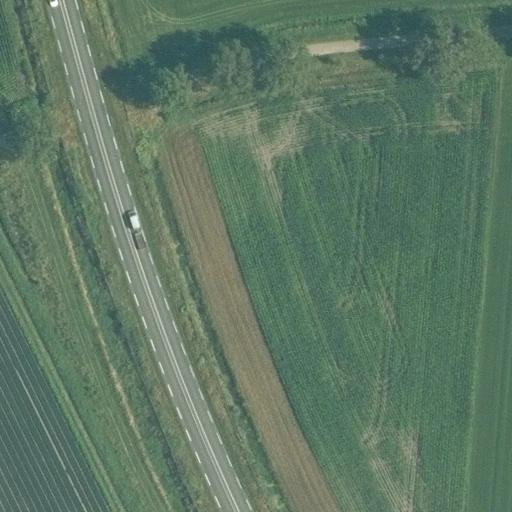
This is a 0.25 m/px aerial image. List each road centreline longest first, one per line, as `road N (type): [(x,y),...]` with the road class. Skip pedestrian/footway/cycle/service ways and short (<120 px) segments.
road 1 (secondary): [(236,511),(143,280),(61,0)]
road 2 (unclassified): [(153,89),(313,50),(511,33)]
